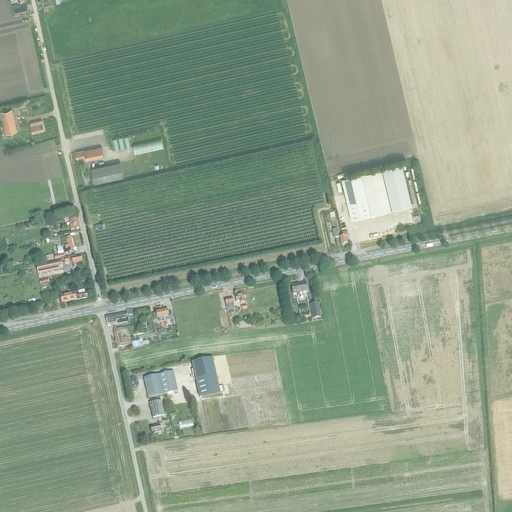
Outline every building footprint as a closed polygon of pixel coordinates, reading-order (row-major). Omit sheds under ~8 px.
[(18,4),(13,5),(14,8),(15,15),(28,12),(27,5),(18,7),(18,4)] [(12,109),(1,112),(6,133),(17,130),(12,109)] [(42,119),(29,122),(32,133),(44,130),(42,119)] [(161,138),(133,144),(135,155),(164,149),(161,138)] [(101,147),(75,153),(77,159),(85,158),(88,169),(91,169),(90,162),(88,162),(88,160),(103,157),(101,147)] [(123,177),(120,162),(91,169),(94,183),(123,177)] [(392,209),(411,204),(402,165),(382,170),(392,209)] [(381,170),(362,175),(371,214),(391,209),(381,170)] [(361,175),(342,180),(351,219),(371,214),(361,175)] [(79,229),(77,218),(70,220),(71,225),(69,225),(71,231),(79,229)] [(348,240),(346,232),(342,233),(343,237),(340,237),(341,245),(342,245),(343,246),(344,245),(345,245),(348,244),(347,240),(348,240)] [(71,237),(61,239),(64,254),(74,251),(73,248),(73,246),(71,237)] [(76,256),(61,259),(61,261),(62,265),(65,264),(69,263),(72,262),(74,268),(83,266),(81,257),(77,258),(76,256)] [(57,262),(36,266),(38,274),(63,269),(62,265),(61,261),(57,262)] [(307,292),(305,282),(300,283),(300,284),(291,285),(293,294),(307,292)] [(74,295),(73,293),(60,296),(62,303),(87,298),(86,293),(74,295)] [(244,295),(235,297),(236,302),(240,301),(241,304),(246,303),(244,295)] [(232,299),(225,300),(226,309),(234,308),(232,299)] [(318,304),(311,305),(313,319),(321,317),(318,304)] [(234,308),(226,309),(227,312),(229,312),(230,314),(231,314),(231,316),(235,315),(235,311),(234,308)] [(167,310),(161,311),(162,318),(164,328),(168,327),(166,321),(170,320),(171,324),(174,323),(173,316),(168,317),(167,310)] [(162,318),(161,311),(156,312),(156,313),(153,314),(154,321),(158,320),(159,322),(160,322),(161,328),(164,328),(162,318)] [(127,314),(106,318),(107,326),(128,322),(127,314)] [(114,333),(117,348),(128,346),(126,338),(123,338),(121,328),(113,330),(114,333)] [(199,397),(220,393),(213,358),(192,363),(199,397)] [(144,378),(148,398),(178,392),(173,372),(144,378)] [(161,401),(150,404),(153,418),(165,416),(161,401)] [(156,426),(151,427),(152,434),(161,432),(160,428),(163,427),(163,423),(156,425),(156,426)]
